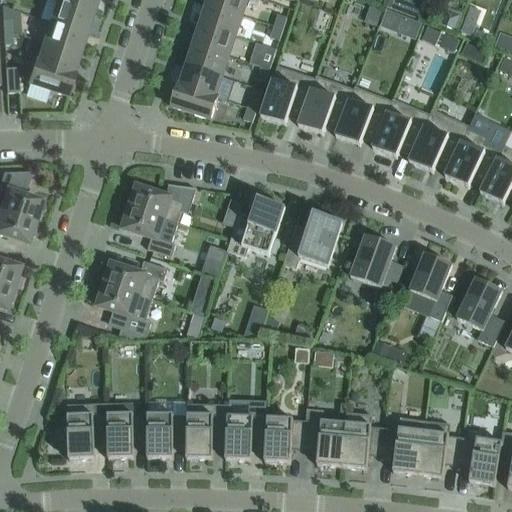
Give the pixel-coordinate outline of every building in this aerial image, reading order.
[(91,15),(96,0),(58,0),(57,4),(91,15)] [(241,17),(246,0),(208,0),(207,6),(241,17)] [(391,0),(388,8),(397,12),(401,0),(391,0)] [(85,35),(91,15),(57,4),(50,24),(85,35)] [(235,38),(241,17),(207,6),(200,27),(235,38)] [(42,36),(46,15),(32,12),(28,33),(42,36)] [(277,16),(273,28),(282,31),(286,19),(277,16)] [(12,34),(11,22),(2,23),(2,35),(12,34)] [(463,23),(459,34),(470,38),(474,28),(463,23)] [(78,56),(85,35),(50,24),(43,45),(78,56)] [(228,58),(235,38),(200,27),(193,47),(228,58)] [(278,42),(282,31),(273,28),(270,39),(278,42)] [(12,46),(12,34),(2,35),(3,47),(12,46)] [(511,39),(500,35),(494,49),(509,54),(511,46),(511,39)] [(71,76),(78,56),(43,45),(37,64),(35,64),(74,77),(74,76),(71,76)] [(221,79),(228,58),(193,47),(186,68),(221,79)] [(469,65),(493,69),(495,56),(472,52),(469,65)] [(264,57),(260,69),(269,72),(272,60),(264,57)] [(67,99),(74,77),(35,64),(27,86),(67,99)] [(215,99),(221,79),(186,68),(180,87),(178,87),(217,100),(217,99),(215,99)] [(4,70),(6,95),(18,95),(17,69),(4,70)] [(265,83),(269,72),(260,69),(256,80),(265,83)] [(300,124),(314,81),(276,69),(260,119),(285,128),(287,120),(299,124),(300,124)] [(337,134),(353,91),(315,78),(314,81),(300,124),(299,124),(297,128),(322,137),(325,130),(336,134),(337,134)] [(210,121),(217,100),(178,87),(171,109),(210,121)] [(374,146),(391,103),(354,89),(353,91),(337,134),(336,134),(335,139),(359,148),(362,141),(374,146)] [(250,98),(246,110),(255,113),(259,101),(250,98)] [(411,159),(429,117),(392,101),(391,103),(374,146),(372,151),(396,161),(399,153),(410,158),(411,159)] [(251,124),(255,113),(246,110),(243,121),(251,124)] [(467,131),(468,131),(469,129),(431,112),(429,117),(411,159),(410,158),(408,164),(432,175),(435,168),(447,173),(467,131)] [(497,145),(504,131),(486,121),(478,136),(497,145)] [(483,189),(500,155),(484,147),(487,140),(468,131),(467,131),(447,173),(444,179),(468,190),(471,183),(482,189),(483,189)] [(511,152),(503,148),(500,155),(483,189),(482,189),(479,195),(503,207),(506,200),(511,202),(511,152)] [(130,196),(126,209),(163,221),(163,222),(177,226),(184,204),(136,188),(133,197),(130,196)] [(38,212),(41,203),(0,189),(0,213),(37,226),(41,213),(38,212)] [(248,226),(236,223),(234,229),(226,254),(245,260),(248,251),(268,258),(270,255),(275,257),(279,243),(274,241),(284,210),(257,200),(248,226)] [(236,223),(242,206),(230,202),(222,225),(234,229),(236,223)] [(157,241),(163,222),(163,221),(126,209),(122,221),(125,222),(122,231),(150,240),(147,252),(171,259),(175,247),(157,241)] [(33,238),(37,226),(0,213),(0,236),(27,246),(30,237),(33,238)] [(299,260),(327,269),(342,224),(312,215),(304,241),(292,237),(282,268),(295,272),(299,260)] [(385,263),(390,247),(365,238),(363,244),(362,245),(360,253),(350,280),(380,291),(382,287),(393,292),(401,268),(399,267),(399,268),(385,263)] [(353,240),(350,249),(360,253),(362,245),(363,244),(353,240)] [(202,264),(222,266),(224,245),(205,243),(202,264)] [(435,304),(428,319),(441,324),(451,298),(440,293),(451,267),(424,256),(409,293),(435,304)] [(0,286),(15,292),(19,279),(16,278),(19,269),(0,262),(0,286)] [(167,271),(143,263),(139,275),(111,266),(108,274),(105,273),(100,286),(152,303),(159,283),(163,284),(167,271)] [(501,293),(475,281),(456,321),(481,333),(477,342),(492,349),(504,324),(490,317),(501,293)] [(15,292),(0,286),(0,310),(5,312),(8,303),(11,304),(15,292)] [(146,322),(152,303),(100,286),(96,299),(100,300),(97,308),(115,314),(111,327),(146,338),(151,324),(146,322)] [(195,298),(191,312),(204,317),(208,302),(195,298)] [(193,318),(189,331),(198,334),(203,321),(193,318)] [(215,319),(211,331),(221,334),(225,322),(215,319)] [(262,332),(275,336),(279,324),(266,320),(262,332)] [(375,361),(379,350),(364,345),(360,356),(375,361)] [(154,350),(156,365),(176,363),(177,380),(194,378),(190,346),(154,350)] [(133,447),(133,418),(132,405),(107,406),(107,448),(108,462),(133,461),(133,447)] [(94,448),(92,406),(66,407),(67,419),(60,419),(51,447),(68,446),(68,463),(94,462),(94,448)] [(92,406),(94,448),(107,448),(107,406),(92,406)] [(212,448),(213,407),(187,406),(186,418),(186,448),(186,462),(212,462),(212,448)] [(213,407),(212,448),(225,449),(227,418),(228,418),(228,407),(213,407)] [(317,454),(320,423),(322,423),(323,413),(306,412),(305,423),(306,424),(304,453),(317,454)] [(367,458),(370,429),(371,417),(345,415),(344,425),(345,425),(341,470),(366,472),(367,458)] [(173,447),(172,418),(172,416),(147,416),(147,418),(147,447),(147,461),(173,461),(173,447)] [(133,418),(133,447),(147,447),(147,418),(133,418)] [(172,418),(173,447),(186,448),(186,418),(172,418)] [(251,450),(252,420),(252,419),(228,418),(227,418),(225,449),(225,463),(251,464),(251,450)] [(291,452),(292,423),(292,421),(266,419),(266,421),(265,451),(264,465),(290,466),(291,452)] [(252,420),(251,450),(265,451),(266,421),(252,420)] [(398,432),(394,461),(393,475),(417,478),(424,423),(399,420),(398,432)] [(292,423),(291,452),(304,453),(306,424),(305,423),(292,423)] [(344,425),(322,423),(320,423),(317,454),(316,468),(341,470),(345,425),(344,425)] [(444,468),(448,438),(449,426),(424,423),(417,478),(442,481),(444,468)] [(370,429),(367,458),(381,460),(384,431),(370,429)] [(394,461),(398,432),(384,431),(381,460),(394,461)] [(509,477),(511,463),(511,435),(502,434),(500,444),(501,445),(496,475),(509,477)] [(448,438),(444,468),(457,470),(461,440),(448,438)] [(471,471),(475,442),(461,440),(457,470),(471,471)] [(475,442),(471,471),(468,485),(494,489),(496,475),(501,445),(500,444),(476,440),(475,442)]
